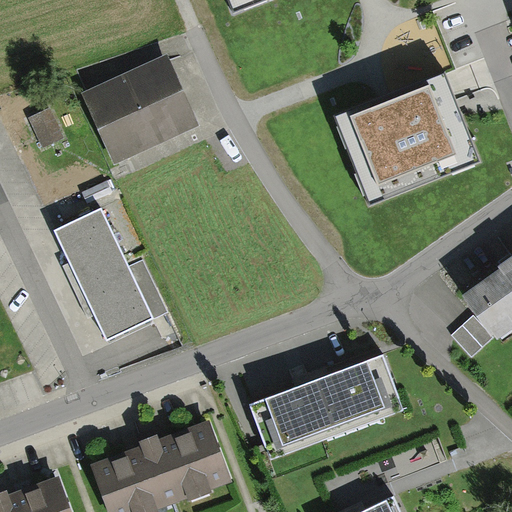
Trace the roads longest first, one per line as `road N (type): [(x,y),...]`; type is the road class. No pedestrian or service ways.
road 1 (residential): [(367,300),(0,439)]
road 2 (residential): [(367,300),(329,260),(250,146),(182,0)]
road 3 (residential): [(367,300),(511,425)]
road 4 (residential): [(511,202),(367,300)]
